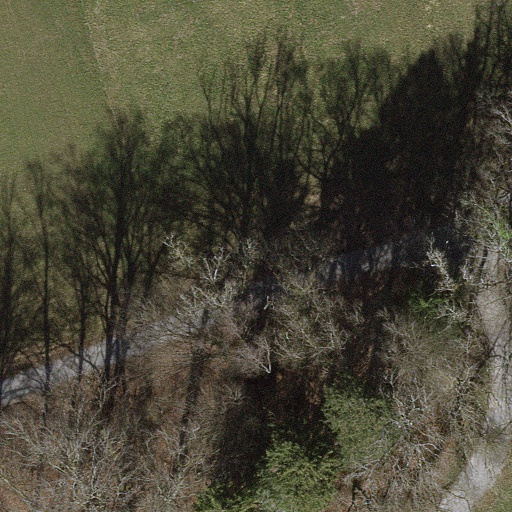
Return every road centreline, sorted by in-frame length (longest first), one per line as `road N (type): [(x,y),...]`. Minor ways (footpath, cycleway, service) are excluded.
road 1 (track): [(0,388),(494,212)]
road 2 (track): [(455,511),(502,444),(508,363),(475,268),(494,212),(511,199)]
